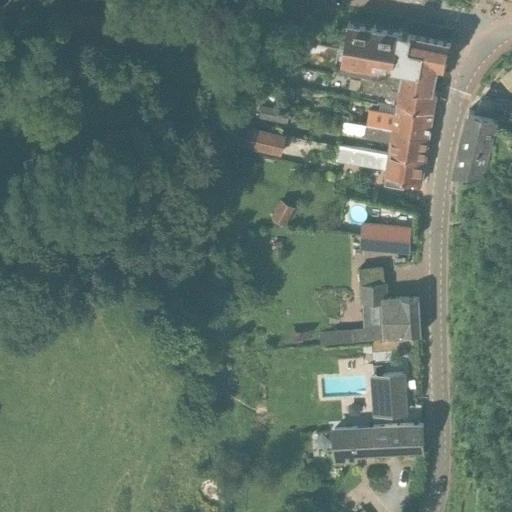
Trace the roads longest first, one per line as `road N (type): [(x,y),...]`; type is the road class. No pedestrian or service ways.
road 1 (tertiary): [(432,511),(440,450),(434,295),(441,167),(459,83),(492,42)]
road 2 (track): [(0,242),(105,212),(193,158),(237,113),(320,0)]
road 3 (track): [(148,189),(191,77),(184,27),(161,0)]
